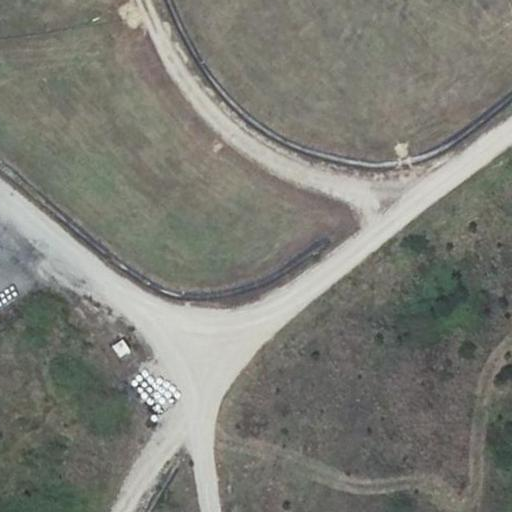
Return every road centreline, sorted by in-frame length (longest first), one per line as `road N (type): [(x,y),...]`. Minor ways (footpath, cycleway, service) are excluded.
road 1 (track): [(511,117),(193,370),(125,511)]
road 2 (track): [(0,202),(193,370),(213,511)]
road 3 (track): [(424,187),(318,183),(227,123),(143,0)]
